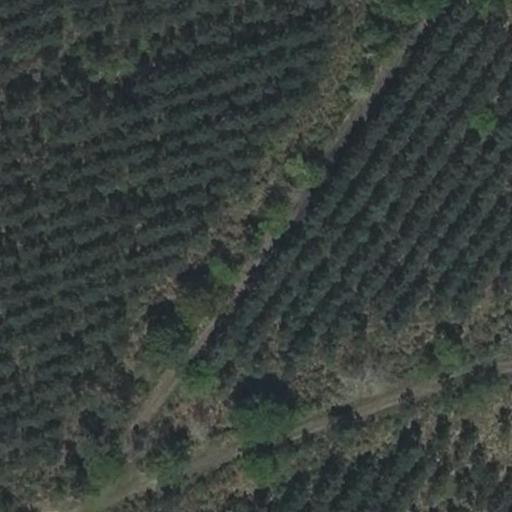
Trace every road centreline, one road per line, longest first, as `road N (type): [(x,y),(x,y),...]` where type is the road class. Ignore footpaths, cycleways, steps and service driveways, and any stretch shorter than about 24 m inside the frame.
road 1 (track): [(452,0),(96,511)]
road 2 (track): [(511,369),(59,511)]
